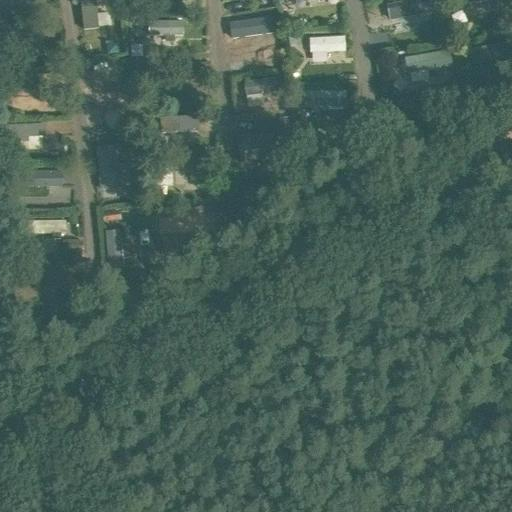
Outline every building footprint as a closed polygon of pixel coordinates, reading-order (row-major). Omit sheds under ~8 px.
[(79,0),(83,32),(98,30),(98,27),(97,15),(96,3),(101,2),(100,0),(79,0)] [(412,6),(413,21),(439,19),(438,5),(412,6)] [(275,29),(273,13),(235,18),(237,34),(275,29)] [(292,31),(296,22),(293,21),(291,20),(288,19),(284,28),(292,31)] [(149,21),(149,36),(166,36),(166,41),(175,41),(175,36),(184,36),(184,21),(149,21)] [(38,40),(36,23),(0,26),(0,42),(35,40),(38,40)] [(407,28),(384,29),(385,46),(408,45),(407,28)] [(444,38),(438,30),(434,34),(439,41),(444,38)] [(298,45),(297,36),(293,37),(292,33),(288,34),(288,37),(287,37),(288,46),(289,46),(297,45),(298,45)] [(136,41),(136,36),(129,36),(127,36),(127,46),(136,46),(136,41)] [(345,52),(344,37),(308,39),(309,54),(344,52),(345,52)] [(511,42),(470,50),(473,66),(492,62),(493,67),(511,63),(511,60),(511,57),(511,42)] [(451,51),(406,58),(408,74),(438,69),(438,74),(446,73),(445,68),(453,67),(451,51)] [(284,64),(277,57),(271,62),(278,69),(284,64)] [(58,75),(18,76),(18,91),(41,90),(41,95),(50,95),(50,89),(58,89),(58,75)] [(283,77),(245,82),(247,96),(261,95),(262,99),(271,98),(270,93),(285,92),(283,77)] [(460,85),(453,77),(447,83),(449,85),(454,90),(460,85)] [(15,91),(15,78),(5,79),(5,91),(15,91)] [(97,122),(115,121),(114,85),(95,85),(97,122)] [(304,91),(304,108),(312,108),(312,113),(320,113),(320,108),(346,108),(346,91),(304,91)] [(198,132),(198,122),(198,117),(159,118),(160,135),(198,133),(198,132)] [(288,127),(287,118),(278,119),(279,127),(280,129),(288,128),(288,127)] [(6,126),(4,126),(4,128),(4,140),(19,140),(20,152),(43,151),(42,138),(45,138),(45,124),(6,126)] [(292,131),(237,138),(239,153),(263,150),(264,155),(273,154),(273,149),(294,146),(292,131)] [(305,148),(305,139),(296,139),(296,148),(305,148)] [(13,156),(13,152),(1,152),(0,152),(0,162),(13,162),(13,156)] [(297,169),(296,161),(290,162),(284,163),(285,170),(285,171),(297,169)] [(135,181),(122,181),(122,163),(112,163),(112,193),(135,193),(135,181)] [(161,168),(151,168),(152,198),(162,198),(162,187),(167,187),(173,187),(172,166),(161,166),(161,168)] [(20,172),(17,181),(21,188),(48,188),(60,188),(61,188),(62,182),(63,180),(61,174),(61,172),(20,172)] [(77,226),(77,215),(68,215),(68,219),(68,226),(76,226),(77,226)] [(65,221),(27,222),(27,235),(42,235),(50,235),(50,240),(61,240),(61,235),(65,235),(65,221)] [(108,232),(105,232),(108,270),(116,271),(119,270),(120,269),(121,269),(123,268),(123,267),(122,246),(126,246),(126,240),(126,238),(120,238),(119,231),(117,231),(116,228),(108,229),(108,232)] [(149,246),(147,229),(142,230),(139,230),(140,246),(149,246)]
